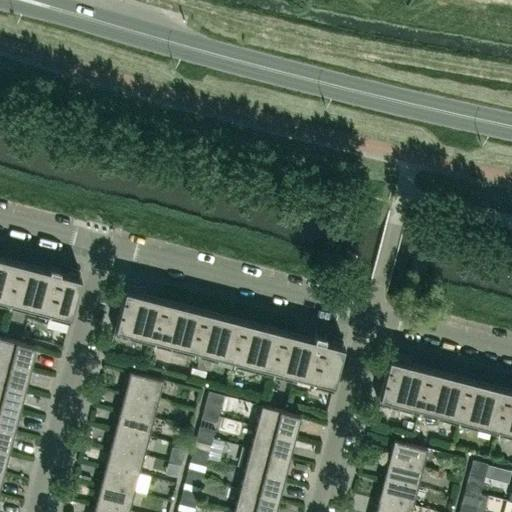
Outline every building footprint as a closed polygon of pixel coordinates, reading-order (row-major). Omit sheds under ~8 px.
[(0,302),(9,305),(21,260),(1,255),(0,257),(0,302)] [(29,310),(40,265),(21,260),(9,305),(29,310)] [(49,315),(60,270),(40,265),(29,310),(49,315)] [(69,320),(81,275),(60,270),(49,315),(69,320)] [(132,337),(144,292),(125,287),(113,332),(132,337)] [(150,341),(162,296),(144,292),(132,337),(150,341)] [(168,346),(180,301),(162,296),(150,341),(168,346)] [(186,351),(198,306),(180,301),(168,346),(186,351)] [(205,355),(216,311),(198,306),(186,351),(205,355)] [(223,360),(234,315),(216,311),(205,355),(223,360)] [(241,365),(253,320),(234,315),(223,360),(241,365)] [(259,369),(271,325),(253,320),(241,365),(259,369)] [(277,374),(289,329),(271,325),(259,369),(277,374)] [(295,379),(307,334),(289,329),(277,374),(295,379)] [(314,384),(325,339),(307,334),(295,379),(314,384)] [(0,358),(30,367),(36,345),(0,335),(0,358)] [(332,388),(344,344),(325,339),(314,384),(332,388)] [(396,405),(408,360),(389,355),(377,400),(396,405)] [(0,381),(25,388),(30,367),(0,358),(0,381)] [(414,410),(426,365),(408,360),(396,405),(414,410)] [(432,414),(444,370),(426,365),(414,410),(432,414)] [(158,397),(163,378),(130,369),(124,389),(158,397)] [(450,419),(462,374),(444,370),(432,414),(450,419)] [(469,424),(480,379),(462,374),(450,419),(469,424)] [(487,429),(498,384),(480,379),(469,424),(487,429)] [(0,403),(19,408),(25,388),(0,381),(0,403)] [(505,433),(511,406),(511,387),(498,384),(487,429),(505,433)] [(153,416),(158,397),(124,389),(120,407),(153,416)] [(208,389),(202,411),(218,415),(224,394),(208,389)] [(0,425),(14,429),(19,408),(0,403),(0,425)] [(294,435),(300,413),(261,403),(256,425),(294,435)] [(148,434),(153,416),(120,407),(115,426),(148,434)] [(217,422),(218,415),(202,411),(201,417),(217,422)] [(0,447),(8,450),(14,429),(0,425),(0,447)] [(199,425),(197,432),(213,436),(215,429),(199,425)] [(289,456),(294,435),(256,425),(250,446),(289,456)] [(143,453),(148,434),(115,426),(110,444),(143,453)] [(445,427),(442,436),(451,438),(453,429),(445,427)] [(211,444),(213,436),(197,432),(195,440),(211,444)] [(421,468),(427,446),(394,438),(388,459),(421,468)] [(210,461),(220,463),(223,444),(212,443),(210,461)] [(138,472),(143,453),(110,444),(105,463),(138,472)] [(194,446),(192,453),(207,457),(209,450),(194,446)] [(283,477),(289,456),(250,446),(245,467),(283,477)] [(0,470),(3,471),(8,450),(0,447),(0,470)] [(205,464),(207,457),(192,453),(190,460),(205,464)] [(14,457),(11,470),(24,474),(27,461),(14,457)] [(472,458),(465,487),(480,491),(488,462),(472,458)] [(417,484),(421,468),(388,459),(384,476),(417,484)] [(134,490),(138,472),(105,463),(100,481),(134,490)] [(188,467),(186,474),(202,478),(204,471),(188,467)] [(278,498),(283,477),(245,467),(239,488),(278,498)] [(200,485),(202,478),(186,474),(184,481),(200,485)] [(412,503),(417,484),(384,476),(379,494),(412,503)] [(129,509),(134,490),(100,481),(95,500),(129,509)] [(487,493),(480,491),(465,487),(463,495),(485,501),(487,493)] [(183,488),(181,495),(196,499),(198,492),(183,488)] [(246,511),(274,511),(278,498),(239,488),(234,509),(246,511)] [(409,511),(412,503),(379,494),(374,511),(409,511)] [(179,502),(194,506),(196,499),(181,495),(179,502)] [(127,511),(129,509),(95,500),(92,511),(127,511)] [(459,508),(475,511),(477,504),(461,500),(459,508)]
